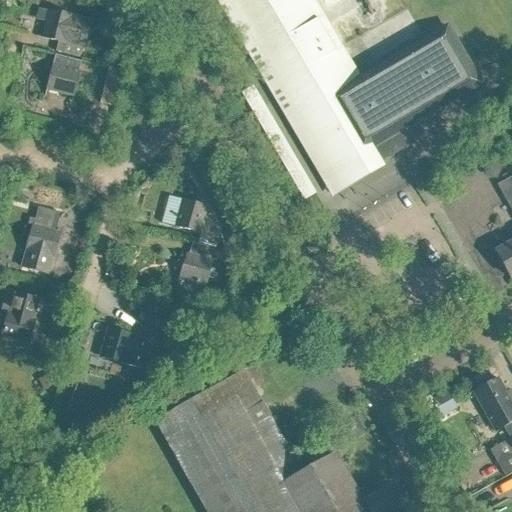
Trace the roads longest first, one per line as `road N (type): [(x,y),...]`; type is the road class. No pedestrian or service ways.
road 1 (unclassified): [(378,399),(215,113)]
road 2 (residential): [(378,399),(511,323)]
road 3 (unclassified): [(215,113),(147,0)]
road 4 (unclassified): [(440,511),(378,399)]
road 5 (residential): [(116,183),(140,155),(215,113)]
